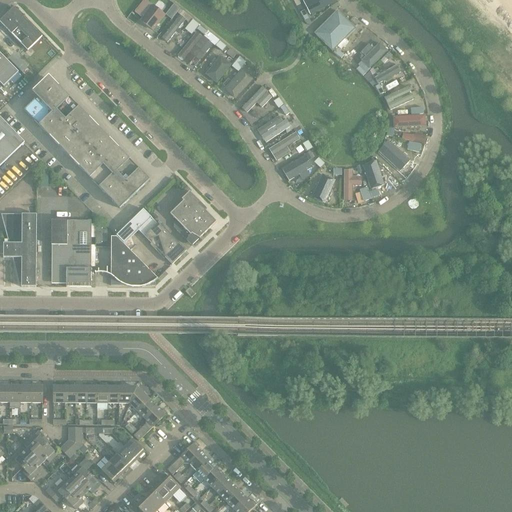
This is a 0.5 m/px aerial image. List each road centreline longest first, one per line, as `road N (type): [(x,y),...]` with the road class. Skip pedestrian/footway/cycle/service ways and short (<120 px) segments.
road 1 (residential): [(349,0),(419,67),(433,105),(434,148),(410,186),(357,215),(312,210),(280,186)]
road 2 (residential): [(0,302),(160,301),(245,218)]
road 3 (residential): [(245,218),(54,25)]
road 4 (residential): [(280,186),(233,112),(101,0)]
road 5 (tertiary): [(204,408),(142,350),(50,348)]
road 6 (residential): [(98,511),(204,408)]
road 7 (tertiary): [(291,498),(204,408)]
